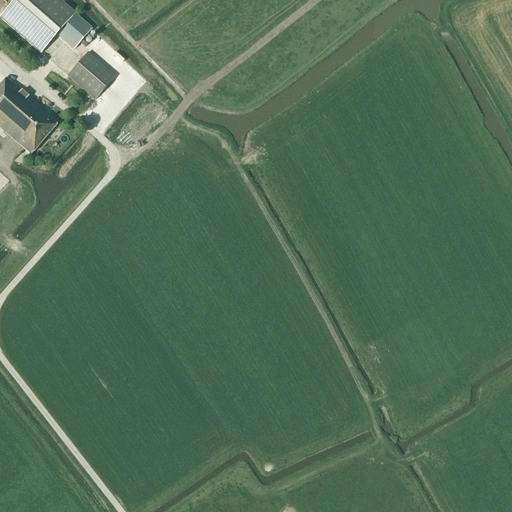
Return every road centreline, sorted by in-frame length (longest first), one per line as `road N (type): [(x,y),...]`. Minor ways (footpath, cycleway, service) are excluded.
road 1 (unclassified): [(0,301),(113,171),(106,144)]
road 2 (unclassified): [(120,511),(0,356)]
road 3 (track): [(316,0),(175,116)]
road 4 (track): [(244,184),(233,167),(354,80)]
